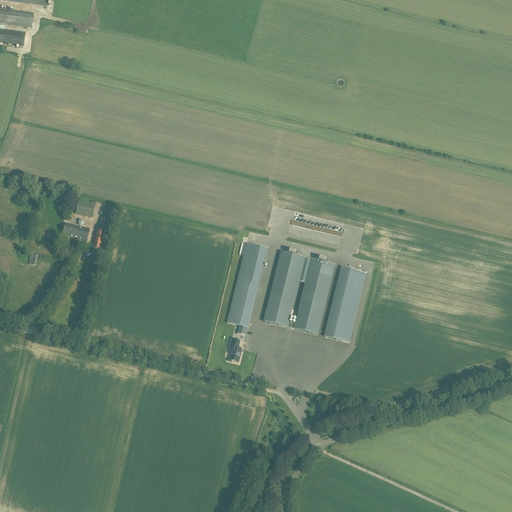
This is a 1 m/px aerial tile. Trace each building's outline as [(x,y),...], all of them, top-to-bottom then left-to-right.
[(0,9),(0,23),(32,28),(34,14),(0,9)] [(26,33),(0,29),(0,43),(24,47),(26,33)] [(78,202),(76,214),(92,218),(95,206),(78,202)] [(107,232),(110,220),(100,218),(97,230),(107,232)] [(90,229),(65,223),(62,236),(87,242),(90,229)] [(97,230),(93,248),(103,250),(108,232),(107,232),(97,230)] [(247,328),(248,324),(266,249),(247,244),(227,324),(247,328)] [(296,325),(288,323),(304,259),(282,253),(265,323),(287,328),(295,330),(296,325)] [(38,256),(33,255),(31,254),(29,264),(30,265),(36,266),(38,256)] [(317,336),(334,266),(312,261),(306,284),(296,325),(295,330),(317,336)] [(343,268),(325,337),(349,343),(366,274),(343,268)] [(231,362),(232,361),(238,363),(242,350),(238,349),(240,341),(232,340),(229,350),(231,351),(229,358),(228,361),(231,362)]
